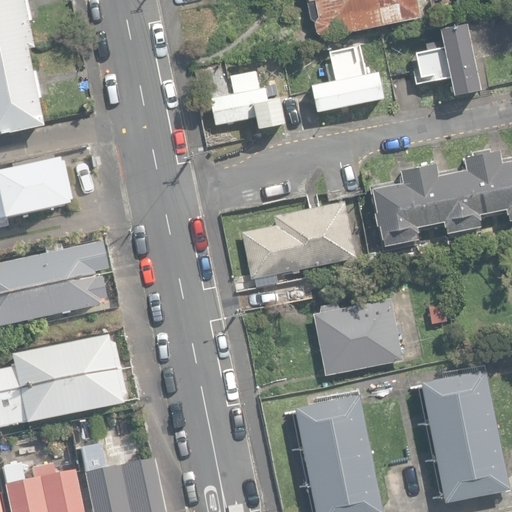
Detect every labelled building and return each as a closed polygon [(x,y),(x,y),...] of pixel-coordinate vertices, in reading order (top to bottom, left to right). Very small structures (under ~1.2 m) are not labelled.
[(0,0),(0,132),(44,123),(28,46),(35,45),(25,0),(0,0)] [(317,31),(325,37),(336,35),(335,33),(420,16),(416,0),(306,0),(311,19),(314,22),(317,31)] [(450,77),(454,95),(481,90),(467,23),(440,28),(444,47),(416,53),(422,82),(450,77)] [(312,84),(317,111),(384,98),(378,71),(367,73),(362,45),(332,51),(338,79),(312,84)] [(255,116),(258,128),(285,122),(280,97),(268,99),(265,86),(259,87),(255,71),(231,77),(234,92),(210,97),(216,124),(255,116)] [(379,225),(383,245),(418,238),(415,226),(444,220),(446,232),(481,225),(478,213),(506,207),(508,220),(511,218),(511,158),(502,161),(499,149),(463,156),(465,168),(438,173),(436,162),(399,169),(402,181),(371,187),(376,211),(374,212),(377,225),(379,225)] [(3,223),(67,209),(57,164),(0,176),(0,219),(2,219),(3,223)] [(242,231),(251,277),(292,269),(293,271),(300,269),(299,266),(355,255),(343,199),(274,213),(276,224),(242,231)] [(0,297),(95,277),(95,274),(108,271),(102,243),(57,252),(56,248),(47,250),(48,255),(0,264),(0,297)] [(95,277),(0,297),(0,328),(99,307),(98,301),(99,301),(106,299),(102,278),(96,279),(95,277)] [(314,312),(326,373),(402,358),(403,358),(398,332),(402,331),(400,322),(396,323),(390,297),(314,312)] [(429,306),(432,322),(446,319),(443,304),(429,306)] [(0,368),(0,395),(121,371),(114,337),(110,338),(109,334),(10,354),(13,366),(0,368)] [(421,380),(445,499),(509,487),(485,367),(421,380)] [(127,399),(121,371),(0,395),(0,429),(123,404),(122,400),(127,399)] [(295,406),(316,511),(383,511),(359,392),(295,405),(295,406)] [(163,511),(154,461),(106,470),(101,445),(80,449),(85,474),(84,475),(91,511),(163,511)] [(82,511),(75,471),(57,474),(54,463),(31,468),(33,480),(24,481),(21,463),(2,467),(10,511),(82,511)]
